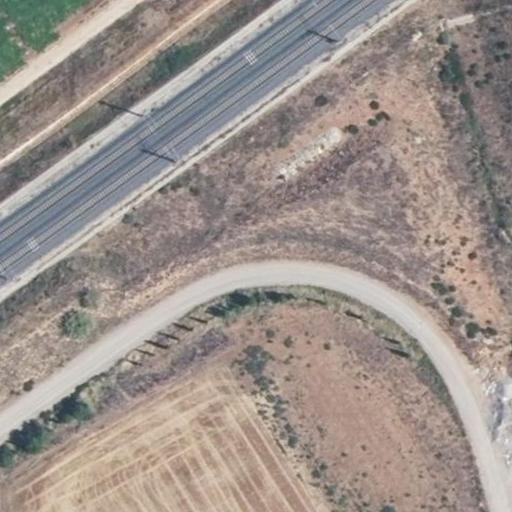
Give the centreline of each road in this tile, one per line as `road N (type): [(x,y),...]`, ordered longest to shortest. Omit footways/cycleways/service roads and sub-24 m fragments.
road 1 (track): [(504,511),(448,368),(402,319),(336,287),(276,279),(196,289),(0,427)]
road 2 (track): [(102,0),(0,80)]
